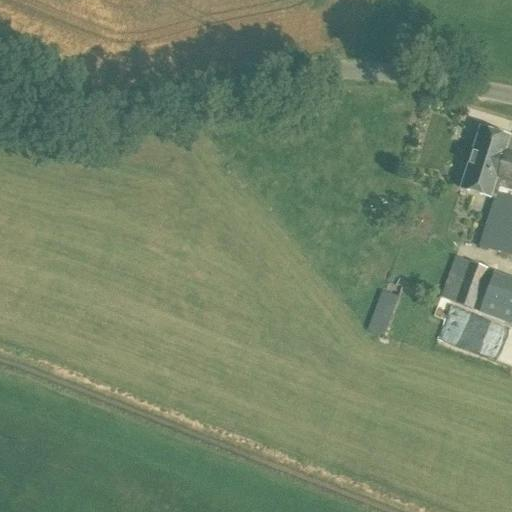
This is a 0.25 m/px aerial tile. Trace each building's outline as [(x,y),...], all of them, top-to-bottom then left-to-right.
[(496,189),(511,194),(511,144),(507,143),(508,138),(478,129),(459,190),(492,200),(496,189)] [(511,194),(496,189),(492,200),(478,246),(511,257),(511,194)] [(473,309),(487,269),(455,258),(441,297),(473,309)] [(383,336),(398,298),(381,292),(367,330),(383,336)] [(511,327),(466,316),(462,334),(470,336),(467,344),(511,356),(511,327)]
